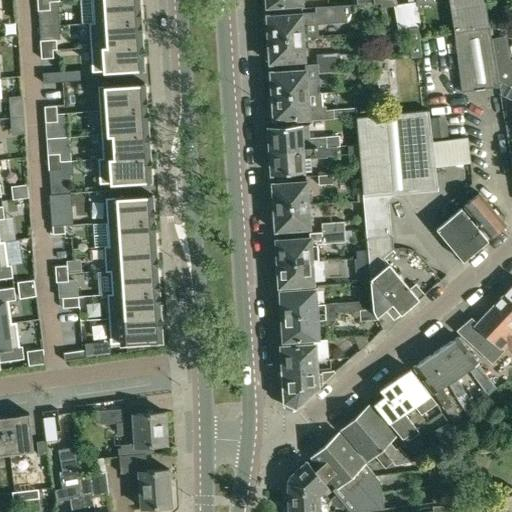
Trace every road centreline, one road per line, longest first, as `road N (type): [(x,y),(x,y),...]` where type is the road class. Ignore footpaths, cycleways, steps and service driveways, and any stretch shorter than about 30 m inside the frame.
road 1 (primary): [(247,440),(221,0)]
road 2 (primary): [(180,0),(202,361)]
road 3 (residential): [(247,440),(279,436),(310,417),(511,243)]
road 4 (residential): [(0,388),(202,361)]
